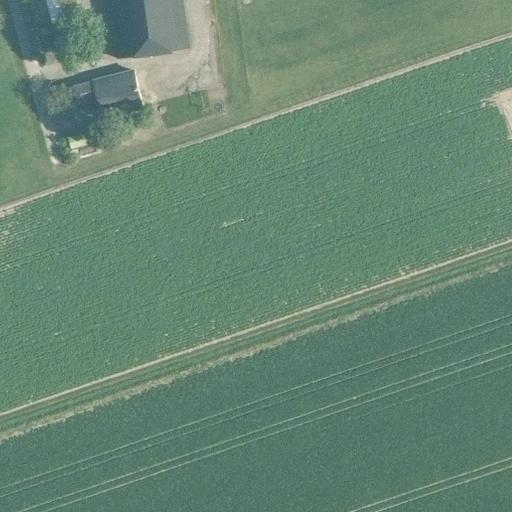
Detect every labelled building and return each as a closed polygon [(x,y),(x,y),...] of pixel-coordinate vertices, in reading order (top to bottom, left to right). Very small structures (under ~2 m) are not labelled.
[(58,0),(46,0),(52,22),(64,19),(58,0)] [(178,0),(108,0),(117,59),(185,49),(178,0)] [(101,116),(123,111),(142,106),(134,72),(115,76),(75,85),(79,102),(97,98),(101,116)] [(57,126),(73,122),(69,106),(53,109),(57,126)] [(93,144),(90,131),(68,137),(71,149),(93,144)]
